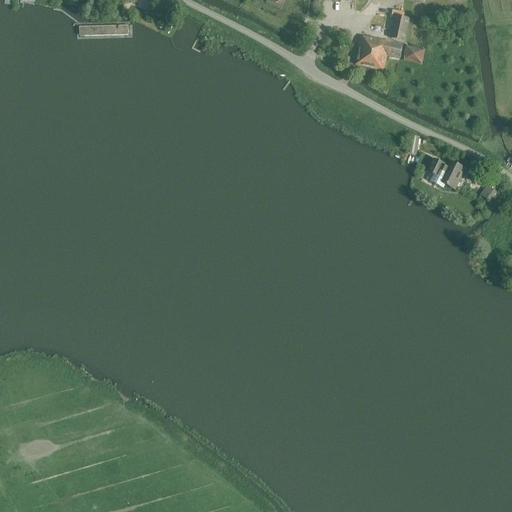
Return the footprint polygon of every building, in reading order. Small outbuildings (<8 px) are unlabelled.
[(165,4),(160,14),(171,19),(176,9),(165,4)] [(404,41),(409,19),(396,16),(391,38),(404,41)] [(80,38),(129,37),(128,27),(80,29),(80,38)] [(370,39),(361,37),(355,65),(384,72),(387,56),(400,59),(403,46),(370,38),(370,39)] [(419,139),(410,137),(407,154),(416,156),(419,139)] [(448,166),(434,160),(428,172),(433,175),(430,182),(444,189),(445,185),(455,190),(466,170),(450,162),(448,166)] [(488,186),(481,196),(490,202),(497,193),(488,186)]
